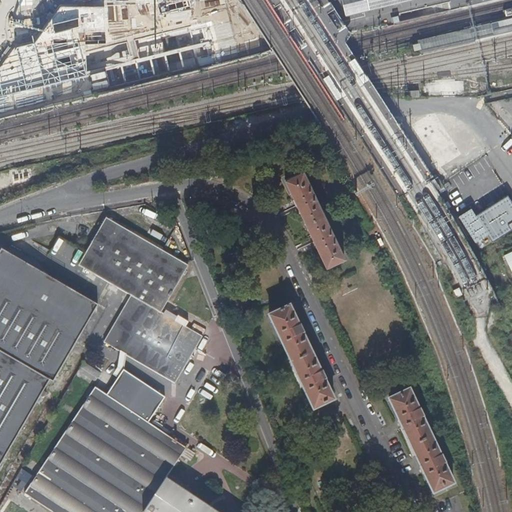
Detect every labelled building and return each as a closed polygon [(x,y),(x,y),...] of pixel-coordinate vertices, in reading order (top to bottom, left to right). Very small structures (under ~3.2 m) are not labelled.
[(341,0),(345,16),(381,8),(393,5),(392,1),(391,0),(341,0)] [(511,18),(491,24),(418,41),(420,53),(494,35),(511,30),(511,18)] [(122,67),(94,74),(96,82),(124,75),(122,67)] [(325,270),(343,261),(303,174),(285,182),(294,201),(292,203),(296,209),(298,208),(314,243),(312,244),(315,251),(317,250),(325,270)] [(511,203),(508,197),(477,217),(493,243),(511,231),(511,203)] [(186,265),(143,241),(110,221),(82,268),(127,295),(101,342),(173,383),(200,335),(160,312),(186,265)] [(382,251),(387,249),(383,240),(377,242),(382,251)] [(57,386),(76,354),(102,309),(22,262),(6,253),(0,262),(0,468),(51,383),(57,386)] [(300,327),(298,327),(289,308),(269,318),(312,411),(333,401),(325,383),(325,381),(322,374),(320,373),(302,336),(303,333),(300,327)] [(93,381),(99,372),(82,360),(76,371),(93,381)] [(143,421),(159,399),(120,374),(103,395),(143,421)] [(23,495),(49,511),(215,511),(164,478),(178,457),(186,462),(191,454),(143,421),(103,395),(93,389),(23,495)] [(420,411),(418,411),(410,393),(389,402),(433,495),(453,486),(444,466),(445,463),(443,458),(440,457),(422,418),(423,417),(420,411)]
